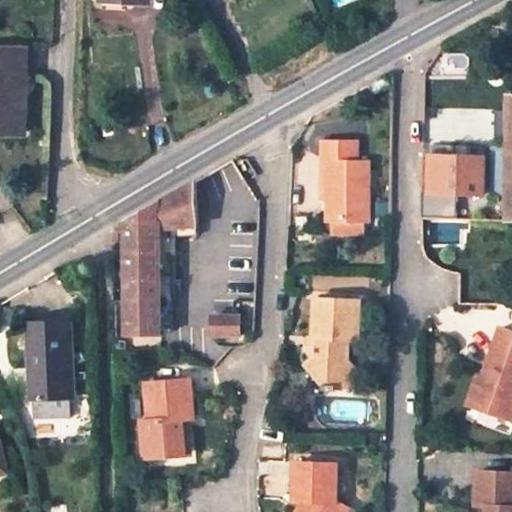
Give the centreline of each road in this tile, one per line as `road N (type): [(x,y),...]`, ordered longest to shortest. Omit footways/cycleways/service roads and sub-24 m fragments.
road 1 (residential): [(232,509),(262,340),(272,112)]
road 2 (residential): [(89,217),(67,189),(59,155),(64,0)]
road 3 (secondary): [(272,112),(466,0)]
road 4 (secondary): [(89,217),(272,112)]
